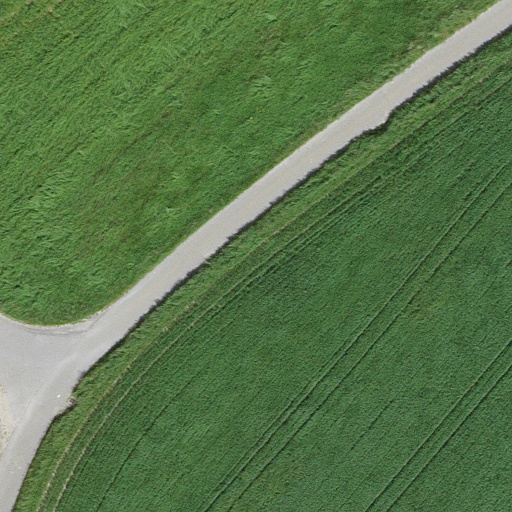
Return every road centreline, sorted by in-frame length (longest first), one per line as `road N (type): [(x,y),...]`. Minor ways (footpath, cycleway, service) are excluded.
road 1 (track): [(511,9),(294,167),(42,391)]
road 2 (track): [(42,391),(0,506)]
